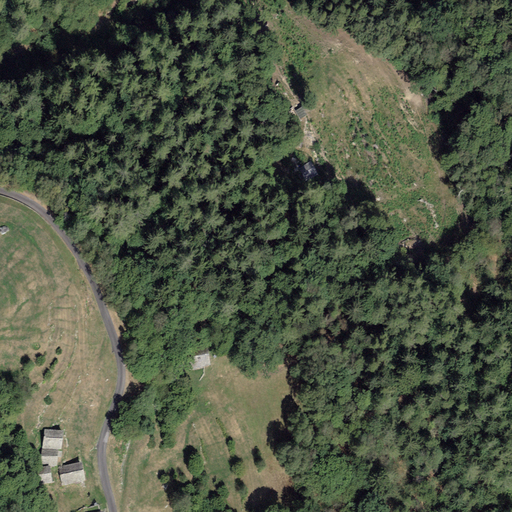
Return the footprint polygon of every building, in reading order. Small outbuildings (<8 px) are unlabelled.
[(258,98),(271,112),(282,102),(269,88),(258,98)] [(279,121),(290,133),(301,123),(290,110),(279,121)] [(317,174),(310,162),(299,169),(306,181),(317,174)] [(190,368),(209,364),(206,346),(186,350),(190,368)] [(62,431),(44,430),(43,448),(61,449),(62,431)] [(56,466),(57,451),(42,450),(41,464),(56,466)] [(81,463),(59,468),(62,485),(85,481),(81,463)] [(49,466),(35,469),(37,484),(51,482),(49,466)]
